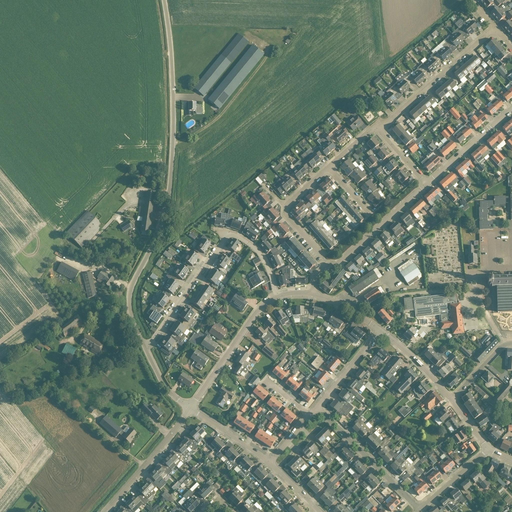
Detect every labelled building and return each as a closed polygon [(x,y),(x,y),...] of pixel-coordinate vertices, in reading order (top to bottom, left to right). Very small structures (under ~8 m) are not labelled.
[(494,3),(496,5),(501,1),(502,0),(497,0),(496,0),(488,0),(484,4),(488,9),(491,5),(494,3)] [(491,13),(495,18),(508,7),(505,3),(499,9),(497,8),(495,10),(491,13)] [(503,14),(505,13),(506,13),(510,10),(508,7),(495,18),(499,22),(506,17),(503,14)] [(471,20),(472,21),(467,25),(474,33),(476,31),(475,30),(477,28),(475,25),(478,23),(473,18),(471,20)] [(509,21),(507,23),(503,27),(507,31),(511,26),(511,23),(511,24),(509,21)] [(472,34),(474,33),(467,25),(465,23),(458,29),(464,35),(467,33),(469,35),(471,33),(472,34)] [(458,29),(452,35),(454,37),(460,45),(463,43),(462,42),(464,40),(462,37),(464,35),(458,29)] [(239,34),(194,89),(204,96),(248,42),(239,34)] [(460,45),(454,37),(452,39),(449,36),(445,40),(446,42),(450,47),(453,45),(455,47),(457,45),(458,46),(460,45)] [(491,49),(497,44),(494,40),(487,45),(491,49)] [(448,49),(450,47),(446,42),(442,46),(443,47),(440,49),(449,59),(451,57),(450,56),(452,54),(448,49)] [(497,44),(491,49),(494,53),(500,48),(497,44)] [(208,100),(219,109),(264,54),(253,45),(208,100)] [(500,48),(494,53),(497,57),(504,51),(500,48)] [(433,54),(432,54),(439,61),(442,59),(444,61),(446,59),(447,60),(449,59),(440,49),(436,53),(435,51),(433,54)] [(504,51),(497,57),(501,61),(507,55),(504,51)] [(437,63),(439,61),(432,54),(430,56),(431,58),(427,61),(429,63),(435,71),(438,69),(437,68),(439,66),(437,63)] [(480,63),(478,60),(475,56),(471,60),(476,67),(480,63)] [(472,70),(476,67),(471,60),(467,64),(472,70)] [(422,64),(420,66),(426,73),(428,71),(430,73),(432,71),(433,72),(435,71),(429,63),(427,61),(423,64),(422,64)] [(468,74),(472,70),(467,64),(462,67),(468,74)] [(414,73),(415,75),(422,83),(424,81),(423,80),(425,78),(423,75),(426,73),(420,66),(417,69),(414,73)] [(468,74),(462,67),(458,71),(464,77),(468,74)] [(495,71),(499,76),(501,74),(503,77),(507,74),(504,71),(500,67),(495,71)] [(454,75),(460,81),(464,77),(458,71),(454,75)] [(422,83),(415,75),(413,77),(410,74),(408,76),(406,78),(410,83),(413,80),(417,85),(419,83),(420,84),(422,83)] [(486,83),(492,77),(494,79),(496,77),(493,74),(485,81),(486,83)] [(408,85),(410,83),(406,78),(404,76),(397,82),(400,85),(406,92),(409,90),(408,89),(410,87),(408,85)] [(451,80),(447,83),(453,90),(456,86),(451,80)] [(449,93),(451,95),(452,94),(453,94),(451,91),(453,90),(447,83),(443,86),(449,93)] [(406,92),(400,85),(398,87),(395,84),(391,88),(396,95),(399,92),(401,95),(403,93),(404,94),(406,92)] [(489,85),(484,89),(489,95),(494,91),(489,85)] [(439,90),(445,96),(449,93),(443,86),(439,90)] [(388,95),(387,97),(393,104),(395,102),(394,101),(396,99),(394,97),(396,95),(391,88),(386,92),(388,95)] [(441,100),(443,98),(445,100),(447,98),(445,96),(439,90),(435,93),(441,100)] [(507,102),(511,97),(511,95),(508,92),(504,95),(502,92),(500,94),(507,102)] [(393,104),(387,97),(383,93),(379,96),(380,97),(378,100),(383,106),(386,104),(388,107),(390,105),(391,106),(393,104)] [(426,100),(431,106),(435,103),(430,96),(426,100)] [(496,97),(494,99),(490,103),(497,110),(503,105),(496,97)] [(426,100),(421,103),(427,110),(431,106),(426,100)] [(196,103),(189,103),(187,103),(187,109),(186,109),(186,116),(192,116),(192,111),(196,112),(196,109),(201,109),(201,105),(196,105),(196,103)] [(349,110),(348,110),(350,113),(351,112),(354,115),(354,114),(356,113),(357,112),(349,103),(345,106),(349,110)] [(427,110),(421,103),(417,107),(423,113),(427,110)] [(497,110),(490,103),(492,106),(489,109),(486,106),(484,108),(491,116),(497,110)] [(417,107),(413,111),(419,117),(423,113),(417,107)] [(449,112),(457,121),(461,117),(461,116),(453,108),(449,112)] [(409,114),(413,118),(415,121),(419,117),(413,111),(409,114)] [(487,119),(484,115),(480,111),(478,113),(481,116),(477,119),(481,124),(487,119)] [(474,116),(470,120),(468,122),(475,130),(481,124),(477,119),(474,116)] [(351,121),(347,124),(353,131),(357,127),(358,128),(363,124),(359,120),(356,117),(351,121)] [(401,123),(400,124),(397,122),(393,126),(395,128),(392,131),(396,134),(402,129),(404,127),(401,123)] [(511,127),(508,123),(502,128),(509,136),(511,135),(511,133),(511,127)] [(465,125),(459,130),(466,138),(472,133),(465,125)] [(334,137),(336,140),(339,143),(343,141),(348,137),(345,134),(347,132),(344,129),(342,127),(338,131),(339,132),(334,137)] [(445,131),(450,136),(454,132),(449,127),(445,131)] [(402,129),(396,134),(399,138),(405,133),(402,129)] [(466,138),(459,130),(453,136),(460,144),(466,138)] [(446,140),(450,136),(445,131),(441,134),(446,140)] [(499,132),(493,137),(499,145),(505,140),(502,136),(499,132)] [(324,138),(320,141),(331,153),(335,148),(332,145),(330,142),(327,145),(325,143),(327,141),(328,142),(331,139),(329,137),(326,133),(323,136),(324,138)] [(405,133),(399,138),(402,142),(409,137),(405,133)] [(409,137),(402,142),(406,146),(412,141),(409,137)] [(493,150),(495,149),(499,145),(493,137),(487,142),(493,150)] [(370,158),(375,153),(379,149),(377,147),(379,145),(373,139),(367,144),(371,149),(366,154),(370,158)] [(449,139),(447,141),(443,144),(450,152),(456,147),(453,143),(449,139)] [(326,157),(331,153),(320,141),(319,140),(317,142),(323,148),(321,150),(318,147),(315,150),(321,156),(323,154),(326,157)] [(411,152),(417,147),(414,143),(407,148),(411,152)] [(450,152),(443,144),(437,150),(441,154),(444,158),(450,152)] [(484,159),(488,155),(490,154),(483,146),(477,151),(481,156),(484,159)] [(321,161),(318,158),(321,156),(315,150),(313,152),(315,154),(312,157),(311,155),(309,156),(317,165),(321,161)] [(379,153),(375,157),(381,163),(385,159),(389,156),(383,150),(379,153)] [(478,164),(484,159),(481,156),(477,151),(471,156),(475,161),(478,164)] [(494,155),(501,162),(504,159),(498,152),(494,155)] [(433,153),(427,158),(434,166),(440,161),(433,153)] [(497,165),(501,162),(494,155),(490,158),(497,165)] [(305,161),(303,164),(307,168),(310,166),(312,169),(317,165),(309,156),(307,158),(309,160),(306,162),(305,161)] [(372,166),(377,162),(377,161),(374,158),(372,156),(370,158),(367,160),(368,161),(372,166)] [(434,166),(427,158),(421,163),(428,172),(434,166)] [(351,162),(349,159),(340,167),(343,170),(344,171),(352,165),(351,163),(351,162)] [(461,165),(465,170),(469,166),(472,169),(474,168),(467,160),(461,165)] [(300,161),(293,166),(303,177),(308,173),(305,170),(307,168),(303,164),(300,161)] [(393,161),(389,164),(383,170),(384,172),(387,175),(390,173),(394,170),(398,166),(393,161)] [(293,166),(292,165),(290,167),(291,168),(290,168),(293,171),(294,170),(295,172),(293,174),(292,173),(290,175),(294,180),(296,178),(299,181),(303,177),(293,166)] [(345,173),(348,176),(356,169),(352,165),(344,171),(346,173),(345,173)] [(455,170),(458,174),(462,178),(464,176),(461,173),(465,170),(461,165),(455,170)] [(353,178),(354,179),(362,172),(358,168),(356,169),(348,176),(349,175),(352,178),(353,178)] [(383,171),(380,168),(373,173),(376,177),(383,171)] [(402,184),(405,187),(408,183),(406,180),(408,178),(402,171),(395,177),(402,184)] [(364,175),(362,172),(354,179),(355,180),(355,181),(357,184),(366,176),(364,174),(364,175)] [(288,173),(282,179),(283,180),(290,189),(295,185),(292,182),(294,180),(290,175),(288,173)] [(451,174),(445,179),(452,187),(458,181),(455,177),(451,174)] [(326,181),(324,183),(331,191),(333,190),(331,188),(334,185),(336,188),(339,186),(334,180),(331,182),(327,178),(325,180),(326,181)] [(471,185),(465,178),(461,181),(466,186),(467,188),(471,185)] [(286,193),(290,189),(283,180),(282,179),(281,179),(273,186),(280,193),(284,190),(286,193)] [(446,192),(448,190),(452,187),(445,179),(439,184),(446,192)] [(364,191),(365,192),(373,185),(371,183),(372,183),(370,180),(364,185),(361,188),(364,191)] [(383,184),(385,186),(386,188),(387,188),(391,184),(389,182),(387,180),(383,184)] [(318,185),(322,189),(325,193),(328,191),(329,193),(331,191),(324,183),(321,185),(320,184),(318,185)] [(367,198),(377,190),(373,185),(365,192),(367,193),(366,194),(369,197),(367,198)] [(435,188),(430,193),(434,198),(437,195),(441,198),(443,196),(435,188)] [(265,195),(263,193),(261,190),(250,200),(252,203),(253,202),(256,206),(267,196),(266,194),(265,195)] [(313,193),(310,195),(318,203),(320,202),(318,199),(320,197),(314,190),(312,192),(313,193)] [(371,201),(372,202),(379,196),(376,191),(377,190),(367,198),(370,202),(371,201)] [(140,232),(142,233),(141,235),(148,236),(148,234),(150,234),(156,194),(146,192),(144,208),(139,207),(138,217),(143,218),(140,232)] [(447,195),(453,202),(457,199),(450,192),(447,195)] [(430,201),(434,198),(430,193),(424,198),(428,203),(432,206),(434,204),(430,201)] [(332,200),(327,194),(324,196),(329,202),(332,200)] [(305,202),(311,209),(314,207),(312,205),(314,203),(316,205),(318,203),(310,195),(308,197),(307,196),(305,197),(308,200),(305,202)] [(261,214),(268,207),(266,205),(270,201),(268,199),(269,198),(267,196),(256,206),(260,203),(262,205),(260,207),(261,209),(260,210),(262,213),(261,214)] [(324,196),(321,199),(326,205),(329,202),(324,196)] [(339,208),(348,200),(346,198),(345,199),(343,196),(335,203),(339,208)] [(381,198),(379,196),(372,202),(373,204),(372,204),(375,207),(384,199),(382,197),(381,198)] [(479,219),(479,222),(487,222),(487,208),(499,208),(499,205),(505,205),(505,203),(505,197),(494,197),(492,197),(492,201),(480,202),(480,208),(479,208),(479,219)] [(348,200),(339,208),(343,213),(351,206),(349,203),(350,202),(348,200)] [(428,209),(424,204),(421,201),(415,206),(419,211),(423,207),(426,211),(428,209)] [(299,205),(297,207),(304,215),(305,216),(306,215),(305,214),(306,214),(307,214),(309,212),(309,211),(311,209),(305,202),(303,205),(300,202),(298,204),(299,205)] [(351,206),(343,213),(347,217),(356,209),(354,207),(353,208),(351,206)] [(416,214),(419,211),(415,206),(409,211),(413,215),(417,219),(419,217),(416,214)] [(263,219),(266,222),(277,212),(275,210),(274,211),(272,209),(268,212),(266,210),(268,207),(261,214),(264,218),(263,219)] [(301,215),(303,217),(304,215),(297,207),(295,209),(294,208),(292,209),(296,214),(293,216),(298,222),(301,220),(301,219),(298,217),(301,215)] [(351,222),(359,215),(357,213),(358,212),(356,209),(347,217),(351,222)] [(87,211),(66,233),(82,249),(89,242),(101,229),(98,227),(101,224),(91,214),(87,211)] [(277,212),(266,222),(269,226),(268,227),(270,230),(271,229),(274,227),(278,223),(276,221),(280,217),(277,215),(278,214),(277,212)] [(228,224),(230,215),(227,215),(221,214),(220,220),(215,219),(214,225),(216,225),(215,226),(218,227),(218,226),(224,227),(225,223),(228,224)] [(401,219),(400,219),(405,225),(408,227),(411,225),(412,226),(415,223),(411,219),(406,214),(401,219)] [(359,215),(351,222),(356,227),(365,219),(363,217),(362,217),(359,215)] [(242,224),(234,220),(231,228),(240,231),(242,226),(244,227),(248,220),(244,219),(242,224)] [(313,231),(323,222),(323,221),(319,222),(317,220),(309,227),(313,231)] [(313,231),(317,236),(325,229),(323,227),(324,223),(323,222),(313,231)] [(479,222),(479,225),(479,230),(493,230),(492,222),(487,222),(479,222)] [(248,231),(245,235),(251,239),(253,241),(254,240),(254,241),(258,235),(250,229),(252,226),(247,223),(244,229),(248,231)] [(403,231),(399,227),(396,223),(395,224),(390,228),(393,232),(394,233),(394,234),(397,238),(401,234),(403,232),(403,231)] [(274,227),(271,229),(270,230),(273,233),(273,234),(276,237),(277,236),(287,227),(286,225),(284,226),(282,224),(276,229),(274,227)] [(285,236),(286,235),(290,232),(288,230),(289,229),(287,227),(277,236),(280,240),(279,241),(282,244),(288,239),(285,236)] [(321,241),(332,232),(331,230),(327,232),(325,229),(317,236),(321,241)] [(273,234),(273,233),(270,230),(267,233),(264,235),(267,239),(273,234)] [(321,241),(326,245),(333,239),(331,236),(333,232),(332,232),(321,241)] [(391,243),(393,241),(390,238),(385,232),(380,237),(385,243),(384,243),(387,246),(391,243)] [(203,236),(198,243),(200,244),(207,249),(211,245),(208,243),(210,241),(205,237),(203,236)] [(289,250),(290,249),(296,243),(295,242),(295,241),(292,239),(288,243),(287,244),(285,242),(283,243),(289,250)] [(340,241),(339,239),(335,241),(333,239),(326,245),(330,250),(340,241)] [(234,252),(239,246),(238,245),(240,244),(236,241),(234,240),(228,248),(234,252)] [(378,252),(382,249),(382,250),(384,248),(380,244),(377,240),(371,245),(374,249),(375,250),(376,249),(378,252)] [(265,241),(260,246),(267,254),(270,251),(273,254),(279,252),(278,251),(276,249),(275,247),(272,249),(265,241)] [(195,247),(193,250),(198,253),(200,251),(204,254),(207,249),(200,244),(198,243),(195,247)] [(300,247),(296,243),(290,249),(293,253),(300,247)] [(468,247),(469,260),(469,265),(477,264),(476,255),(473,256),(473,246),(468,247)] [(297,257),(303,251),(303,250),(302,249),(300,247),(293,253),(297,257)] [(368,248),(362,253),(366,258),(365,259),(367,261),(371,257),(373,258),(375,256),(372,252),(371,252),(368,248)] [(165,251),(163,255),(171,260),(175,252),(169,249),(167,252),(165,251)] [(190,251),(187,256),(196,262),(199,257),(190,251)] [(274,257),(270,259),(275,269),(281,266),(276,256),(280,255),(281,254),(279,252),(273,254),(274,257)] [(304,252),(297,259),(301,263),(308,256),(304,252)] [(383,262),(386,260),(380,252),(377,255),(383,262)] [(233,253),(230,257),(232,258),(233,259),(236,261),(239,258),(233,253)] [(358,265),(359,265),(361,268),(363,265),(364,266),(366,263),(360,255),(354,260),(358,265)] [(374,257),(380,265),(383,262),(377,255),(374,257)] [(182,259),(180,262),(187,267),(189,264),(192,266),(196,262),(187,256),(184,260),(182,259)] [(223,256),(220,260),(227,265),(228,266),(231,261),(232,258),(230,257),(229,260),(223,256)] [(304,267),(305,266),(312,261),(308,256),(301,263),(304,267)] [(256,268),(262,264),(258,258),(252,261),(256,268)] [(220,260),(216,265),(220,267),(218,270),(220,271),(221,271),(223,272),(225,274),(227,272),(226,271),(229,266),(228,266),(227,265),(220,260)] [(311,274),(314,272),(311,269),(316,265),(312,261),(305,266),(309,270),(308,271),(311,274)] [(79,271),(61,262),(56,272),(74,280),(79,271)] [(356,267),(355,267),(351,263),(346,268),(350,272),(353,270),(356,274),(360,271),(356,267)] [(400,273),(407,284),(421,275),(413,264),(400,273)] [(181,265),(177,270),(186,276),(189,271),(181,265)] [(279,279),(278,279),(278,281),(279,281),(280,287),(287,286),(286,284),(286,282),(291,282),(290,270),(290,265),(284,268),(281,269),(283,275),(284,274),(284,276),(278,278),(279,279)] [(290,265),(290,270),(291,282),(295,282),(295,283),(295,285),(301,285),(301,286),(304,286),(304,285),(305,285),(305,279),(297,279),(297,276),(296,276),(296,272),(293,270),(294,269),(290,265)] [(320,288),(328,295),(333,289),(333,288),(345,272),(340,268),(328,284),(324,282),(320,288)] [(175,269),(170,276),(175,279),(177,277),(183,281),(186,276),(177,270),(175,269)] [(115,279),(111,276),(102,270),(97,277),(102,281),(101,282),(105,284),(109,287),(115,279)] [(213,270),(210,274),(218,280),(222,276),(223,277),(225,274),(223,272),(221,271),(220,271),(219,274),(213,270)] [(250,279),(254,288),(264,283),(258,271),(258,270),(248,275),(250,279)] [(369,286),(373,283),(379,279),(373,271),(364,277),(361,279),(352,285),(348,287),(353,294),(352,296),(353,296),(354,296),(355,298),(358,296),(357,294),(369,286)] [(91,272),(82,274),(86,291),(84,292),(86,299),(97,297),(91,272)] [(511,311),(511,273),(509,273),(509,277),(491,277),(491,278),(488,278),(488,280),(487,280),(487,281),(487,285),(489,285),(489,286),(490,286),(491,286),(491,285),(492,287),(498,287),(498,290),(497,290),(498,304),(496,304),(497,309),(498,309),(498,312),(511,311)] [(168,278),(165,282),(166,282),(165,283),(167,284),(176,290),(179,285),(174,282),(176,280),(175,279),(170,276),(168,274),(166,277),(168,278)] [(207,278),(207,279),(212,283),(214,284),(215,285),(215,284),(218,286),(221,282),(220,282),(218,280),(210,274),(208,277),(207,278)] [(165,283),(162,287),(164,289),(167,291),(172,294),(173,295),(176,290),(167,284),(165,283)] [(202,290),(211,296),(214,291),(213,290),(212,290),(206,286),(202,290)] [(382,296),(377,289),(373,292),(364,297),(369,304),(382,296)] [(211,296),(202,290),(199,295),(206,299),(208,301),(211,296)] [(161,294),(158,298),(166,304),(169,300),(164,296),(165,293),(163,292),(162,294),(161,294)] [(245,298),(237,293),(230,303),(242,311),(247,304),(243,300),(244,298),(245,299),(245,298)] [(422,298),(414,299),(411,299),(411,298),(404,299),(405,311),(415,310),(416,318),(440,315),(441,321),(442,323),(441,323),(442,329),(451,328),(452,328),(453,335),(463,333),(460,304),(455,305),(455,303),(456,302),(455,294),(430,297),(430,298),(429,298),(429,296),(423,297),(423,299),(422,299),(422,298)] [(206,299),(199,295),(196,299),(203,304),(206,299)] [(153,301),(151,304),(153,306),(158,309),(160,307),(163,309),(166,304),(158,298),(154,303),(153,301)] [(203,304),(196,299),(193,304),(202,310),(205,305),(203,304)] [(151,316),(149,319),(157,324),(162,317),(158,315),(160,311),(161,311),(158,309),(153,306),(150,309),(154,312),(151,316)] [(308,319),(309,315),(310,310),(309,315),(304,315),(303,307),(296,308),(296,312),(296,316),(292,316),(294,320),(300,320),(300,323),(307,323),(308,319)] [(193,319),(198,312),(193,309),(191,311),(186,308),(183,313),(194,320),(193,319)] [(324,318),(325,316),(326,311),(314,308),(313,311),(310,310),(309,315),(308,319),(313,320),(314,317),(316,317),(317,316),(321,317),(324,318)] [(378,314),(382,319),(387,315),(382,310),(378,314)] [(275,314),(278,319),(280,322),(280,321),(282,326),(285,324),(285,323),(289,321),(287,317),(286,318),(284,314),(283,314),(281,311),(275,314)] [(189,327),(194,320),(183,313),(181,315),(181,316),(180,317),(185,321),(183,323),(190,328),(189,327)] [(83,323),(77,315),(76,314),(72,318),(73,319),(59,330),(65,337),(83,323)] [(387,315),(382,319),(387,325),(392,321),(387,315)] [(328,327),(331,329),(333,326),(340,318),(337,316),(336,318),(333,316),(331,318),(329,316),(326,320),(322,325),(327,328),(328,327)] [(333,326),(331,329),(339,335),(344,327),(342,326),(343,324),(340,321),(341,319),(340,318),(333,326)] [(271,329),(272,328),(275,325),(270,319),(265,323),(267,326),(265,328),(268,332),(270,334),(272,335),(275,339),(278,336),(271,329)] [(175,324),(173,327),(182,333),(184,334),(187,330),(188,331),(190,328),(183,323),(181,326),(176,322),(176,323),(175,324)] [(207,331),(205,333),(208,335),(209,336),(211,334),(217,338),(221,341),(226,334),(221,330),(223,327),(220,325),(216,322),(213,325),(214,326),(211,330),(209,333),(207,331)] [(278,327),(277,328),(284,337),(288,334),(280,325),(280,326),(278,327)] [(180,342),(182,339),(179,337),(182,333),(173,327),(172,329),(171,330),(170,331),(175,335),(173,337),(177,340),(180,342)] [(351,327),(345,335),(353,341),(355,338),(359,341),(365,335),(356,328),(355,330),(351,327)] [(421,334),(423,332),(426,334),(432,328),(422,327),(418,331),(414,328),(412,327),(411,328),(408,331),(404,336),(410,341),(418,332),(421,334)] [(256,332),(259,336),(261,338),(264,341),(268,337),(269,338),(272,335),(270,334),(268,332),(265,328),(262,330),(260,328),(256,332)] [(80,344),(80,345),(83,346),(91,350),(91,351),(98,356),(99,354),(102,348),(104,344),(101,342),(99,341),(85,334),(83,339),(80,344)] [(208,336),(201,345),(209,350),(213,353),(214,352),(216,349),(218,346),(210,341),(212,338),(209,336),(208,335),(208,336)] [(481,347),(479,348),(487,355),(498,343),(490,335),(481,344),(482,345),(481,346),(481,347)] [(167,336),(164,341),(172,347),(174,348),(177,344),(175,342),(177,340),(173,337),(172,336),(170,339),(167,336)] [(168,356),(174,348),(172,347),(164,341),(160,345),(163,347),(161,351),(168,356)] [(48,351),(50,349),(40,342),(36,347),(42,351),(44,348),(48,351)] [(437,353),(436,355),(432,351),(433,349),(430,345),(428,347),(424,351),(426,353),(424,355),(430,361),(437,353)] [(275,354),(266,346),(262,351),(271,359),(275,354)] [(297,347),(291,352),(294,356),(300,350),(297,347)] [(472,356),(463,347),(460,350),(469,358),(472,356)] [(480,363),(487,355),(479,348),(477,351),(479,353),(474,358),(480,363)] [(64,349),(62,353),(72,358),(73,355),(74,353),(64,349)] [(379,362),(381,360),(383,362),(386,359),(389,355),(381,349),(376,355),(373,358),(370,361),(376,366),(378,362),(379,362)] [(191,358),(199,364),(204,367),(209,359),(205,356),(196,350),(191,358)] [(245,368),(248,363),(245,361),(249,356),(243,351),(239,356),(243,358),(241,361),(244,363),(245,364),(243,367),(245,368)] [(335,356),(342,361),(345,358),(338,352),(335,356)] [(287,355),(285,353),(279,360),(281,362),(287,355)] [(446,360),(447,359),(444,355),(441,357),(437,353),(430,361),(435,366),(437,364),(439,367),(443,363),(445,361),(446,360)] [(257,362),(260,357),(256,354),(252,359),(257,362)] [(447,359),(446,360),(449,364),(456,357),(453,354),(447,359)] [(239,356),(236,362),(239,364),(237,366),(233,372),(239,376),(242,371),(246,374),(248,371),(245,368),(243,367),(245,364),(244,363),(241,361),(243,358),(239,356)] [(332,356),(330,358),(328,361),(329,361),(336,368),(340,363),(337,360),(332,356)] [(381,374),(389,380),(393,384),(397,380),(393,376),(403,363),(396,356),(393,360),(381,374)] [(314,361),(320,366),(324,362),(318,357),(314,361)] [(463,364),(457,358),(454,361),(460,367),(463,364)] [(317,370),(320,366),(314,361),(311,365),(317,370)] [(332,373),(336,368),(329,361),(326,364),(325,364),(324,365),(329,370),(332,373)] [(282,366),(280,364),(276,369),(272,373),(277,377),(282,371),(280,369),(281,368),(282,366)] [(444,368),(442,369),(438,373),(443,378),(452,370),(447,364),(444,368)] [(320,377),(325,381),(329,377),(325,373),(320,369),(319,371),(322,374),(320,377)] [(356,376),(360,379),(362,381),(365,377),(368,379),(371,375),(368,373),(364,369),(362,372),(361,370),(356,376)] [(401,394),(403,392),(412,383),(418,377),(410,370),(404,376),(405,377),(395,388),(400,393),(398,395),(400,396),(401,395),(401,394)] [(282,381),(285,377),(289,372),(287,371),(285,374),(282,371),(277,377),(282,381)] [(458,376),(454,372),(450,377),(452,379),(447,384),(451,388),(455,384),(456,385),(458,383),(457,382),(458,381),(456,379),(458,376)] [(481,378),(485,382),(492,388),(494,388),(494,382),(495,381),(493,379),(494,378),(487,372),(481,378)] [(189,387),(194,381),(183,373),(178,380),(189,387)] [(293,375),(289,380),(286,384),(290,388),(295,382),(292,380),(295,377),(293,375)] [(255,387),(258,383),(260,380),(256,376),(250,382),(255,387)] [(321,386),(325,381),(320,377),(317,380),(314,377),(312,379),(317,383),(321,386)] [(347,386),(352,390),(353,390),(356,387),(359,390),(363,386),(362,385),(359,382),(357,384),(352,380),(347,386)] [(295,382),(290,388),(295,392),(298,388),(302,383),(301,382),(298,385),(295,382)] [(418,384),(413,388),(414,390),(413,391),(414,392),(414,393),(416,395),(417,396),(419,398),(420,399),(430,391),(423,383),(420,386),(418,384)] [(499,392),(494,398),(500,403),(511,389),(508,386),(506,384),(501,390),(502,390),(500,393),(499,392)] [(259,386),(255,390),(250,396),(252,398),(253,397),(255,395),(258,397),(264,390),(259,386)] [(299,395),(303,399),(308,393),(311,390),(306,386),(302,391),(299,395)] [(234,396),(227,391),(222,388),(220,392),(223,394),(222,396),(221,396),(216,403),(223,408),(226,403),(225,403),(228,398),(231,400),(234,396)] [(263,401),(265,398),(269,394),(264,390),(258,397),(263,401)] [(352,397),(347,394),(344,391),(339,396),(343,399),(347,403),(352,397)] [(422,408),(425,405),(429,410),(436,404),(437,406),(439,404),(443,401),(435,391),(423,403),(420,406),(422,408)] [(308,393),(303,399),(308,403),(316,394),(314,393),(311,396),(308,393)] [(356,393),(354,395),(362,402),(364,399),(356,393)] [(465,404),(464,404),(465,404),(472,399),(473,398),(470,393),(461,398),(465,404)] [(267,404),(272,408),(277,402),(272,398),(267,404)] [(498,406),(500,403),(494,398),(491,401),(498,406)] [(476,404),(472,399),(465,404),(464,404),(464,405),(467,410),(476,404)] [(333,403),(330,406),(335,411),(337,412),(342,416),(344,414),(347,416),(349,413),(351,411),(346,406),(345,405),(343,408),(340,405),(339,404),(335,401),(333,403)] [(489,403),(490,405),(495,409),(498,406),(491,401),(489,403)] [(282,406),(277,402),(272,408),(277,413),(282,406)] [(146,404),(141,409),(149,417),(151,415),(157,420),(163,415),(160,412),(161,411),(158,408),(158,409),(155,406),(152,409),(146,404)] [(244,413),(248,407),(243,404),(239,410),(244,413)] [(471,414),(479,409),(476,404),(467,410),(471,414)] [(490,405),(483,414),(482,414),(484,417),(476,422),(480,428),(484,425),(486,424),(486,423),(488,422),(486,419),(490,417),(489,416),(495,409),(490,405)] [(409,413),(403,407),(398,411),(404,418),(409,413)] [(442,423),(444,421),(448,417),(444,413),(446,411),(443,407),(436,413),(439,416),(437,417),(442,423)] [(280,416),(285,420),(291,413),(286,409),(280,416)] [(483,414),(479,409),(471,414),(474,419),(482,414),(483,414)] [(426,422),(432,416),(428,412),(422,418),(426,422)] [(291,413),(285,420),(290,424),(296,417),(291,413)] [(271,423),(275,419),(277,416),(274,414),(269,421),(271,423)] [(119,434),(124,438),(129,443),(132,440),(131,439),(136,434),(131,429),(127,434),(124,431),(123,431),(122,430),(106,416),(99,424),(115,438),(119,434)] [(239,427),(244,420),(239,416),(234,423),(239,427)] [(353,429),(357,433),(365,425),(361,421),(362,419),(360,417),(356,421),(359,423),(358,424),(353,429)] [(453,418),(449,421),(445,424),(448,429),(452,427),(455,431),(459,428),(453,418)] [(244,431),(249,423),(244,420),(239,427),(244,431)] [(250,434),(252,430),(255,427),(249,423),(244,431),(250,434)] [(367,432),(369,434),(373,430),(371,428),(370,429),(365,425),(357,433),(362,438),(365,435),(367,433),(367,432)] [(501,435),(498,431),(500,429),(495,425),(489,432),(492,434),(488,438),(494,443),(501,435)] [(199,426),(195,431),(200,436),(205,432),(199,426)] [(279,428),(284,432),(287,435),(290,431),(285,427),(284,428),(281,426),(279,428)] [(370,446),(378,438),(380,436),(375,432),(379,429),(376,426),(375,428),(373,430),(369,434),(371,436),(371,437),(370,436),(365,441),(370,446)] [(325,429),(320,434),(326,439),(328,437),(330,439),(332,441),(334,439),(325,429)] [(265,434),(261,431),(259,430),(255,437),(260,441),(265,434)] [(459,443),(459,444),(460,443),(466,438),(462,431),(460,433),(458,430),(451,436),(452,438),(453,438),(452,438),(453,439),(456,444),(457,445),(459,443)] [(193,438),(190,440),(196,446),(201,442),(198,439),(200,436),(195,431),(190,435),(193,438)] [(278,436),(280,437),(283,440),(286,436),(283,433),(281,432),(278,436)] [(260,441),(265,445),(270,437),(265,434),(260,441)] [(328,442),(326,439),(320,434),(316,438),(321,444),(321,443),(323,445),(324,446),(328,442)] [(212,435),(208,439),(206,441),(208,444),(214,437),(212,435)] [(214,437),(208,444),(206,445),(212,451),(215,448),(215,449),(221,442),(217,438),(216,439),(214,437)] [(270,437),(265,445),(271,448),(276,441),(270,437)] [(508,440),(508,442),(504,440),(500,448),(507,452),(509,448),(511,449),(511,437),(511,438),(511,440),(510,440),(508,440)] [(380,445),(382,447),(388,441),(388,440),(387,439),(386,438),(382,442),(379,439),(378,438),(370,446),(375,451),(380,446),(379,445),(380,445)] [(196,446),(190,440),(188,442),(186,440),(181,444),(189,453),(194,448),(196,450),(198,448),(196,446)] [(382,459),(391,451),(388,448),(392,445),(388,441),(382,447),(384,449),(383,449),(378,454),(382,459)] [(216,455),(218,458),(226,450),(223,448),(225,446),(221,442),(215,449),(219,452),(216,455)] [(469,446),(467,442),(459,448),(462,452),(466,453),(468,451),(471,455),(476,451),(471,445),(469,446)] [(311,443),(306,447),(314,455),(317,453),(319,451),(314,446),(311,443)] [(179,451),(177,454),(184,460),(186,458),(185,457),(189,453),(181,444),(177,449),(179,451)] [(440,445),(437,447),(444,455),(447,453),(440,445)] [(431,450),(428,446),(423,451),(421,449),(420,450),(424,454),(425,456),(431,450)] [(310,460),(312,457),(314,455),(306,447),(302,452),(307,457),(310,460)] [(226,450),(218,458),(220,460),(223,457),(226,461),(236,452),(232,448),(227,452),(226,450)] [(337,456),(341,460),(349,453),(344,448),(339,454),(337,456)] [(393,457),(394,459),(399,455),(401,453),(399,451),(395,455),(391,451),(382,459),(387,463),(392,458),(393,457)] [(229,470),(233,466),(240,460),(238,458),(239,456),(236,452),(226,461),(225,463),(228,466),(228,469),(229,470)] [(96,462),(103,468),(105,465),(108,468),(115,459),(109,453),(103,460),(100,458),(96,462)] [(185,461),(184,460),(177,454),(175,456),(172,453),(168,458),(173,463),(177,467),(178,466),(178,464),(180,462),(182,464),(184,461),(185,461)] [(349,453),(341,460),(346,465),(348,463),(350,461),(353,457),(349,453)] [(395,471),(403,463),(399,459),(401,457),(399,455),(394,459),(397,461),(396,462),(390,467),(395,471)] [(455,466),(451,462),(447,456),(442,460),(445,463),(450,470),(455,466)] [(297,457),(292,461),(300,469),(303,466),(305,465),(302,462),(300,460),(297,457)] [(166,465),(164,467),(170,473),(172,471),(171,470),(173,468),(171,466),(173,463),(168,458),(163,462),(166,465)] [(242,462),(240,460),(233,466),(235,468),(237,467),(241,471),(250,462),(246,458),(242,462)] [(406,460),(403,463),(395,471),(400,476),(406,470),(407,472),(413,467),(416,464),(420,460),(417,458),(413,463),(411,465),(406,460)] [(485,473),(489,475),(490,476),(494,468),(496,469),(498,467),(500,462),(493,458),(485,473)] [(297,478),(300,474),(301,474),(298,471),(300,469),(292,461),(288,466),(293,470),(291,472),(297,478)] [(250,462),(241,471),(244,475),(245,474),(247,476),(250,474),(256,467),(250,462)] [(350,469),(355,473),(362,466),(358,462),(354,465),(350,469)] [(437,464),(442,470),(445,474),(450,470),(445,463),(442,466),(439,462),(437,464)] [(413,467),(421,475),(423,473),(416,464),(413,467)] [(511,468),(504,464),(500,471),(499,475),(511,481),(511,474),(509,473),(511,468)] [(159,466),(154,471),(163,479),(167,475),(168,476),(170,473),(164,467),(161,469),(159,466)] [(256,467),(250,474),(255,480),(258,477),(264,471),(260,467),(259,468),(257,466),(256,467)] [(362,466),(355,473),(357,476),(359,478),(361,476),(367,471),(362,466)] [(407,472),(407,474),(410,477),(414,473),(418,478),(421,475),(413,467),(407,472)] [(431,469),(434,472),(431,475),(437,481),(441,477),(434,467),(431,469)] [(334,475),(337,478),(342,473),(340,470),(335,474),(331,470),(332,470),(329,468),(328,469),(334,475)] [(153,483),(157,487),(160,490),(162,487),(159,483),(163,479),(154,471),(150,475),(155,481),(153,483)] [(258,482),(262,486),(268,479),(266,477),(268,475),(264,471),(258,477),(260,479),(258,482)] [(431,475),(429,471),(426,474),(425,473),(423,474),(429,481),(432,485),(437,481),(431,475)] [(480,483),(482,486),(485,489),(490,485),(482,475),(482,476),(480,474),(479,475),(476,472),(470,477),(475,483),(476,483),(480,483)] [(364,482),(368,487),(375,479),(371,475),(364,482)] [(497,476),(494,478),(503,487),(506,485),(497,476)] [(307,485),(312,490),(320,482),(315,477),(307,485)] [(262,486),(267,492),(276,483),(272,479),(270,481),(268,479),(262,486)] [(375,479),(368,487),(372,491),(374,489),(375,489),(380,484),(375,479)] [(418,486),(424,492),(428,488),(421,479),(419,481),(421,484),(418,486)] [(474,489),(470,484),(467,480),(460,486),(464,490),(465,491),(469,488),(472,492),(474,489)] [(207,485),(203,489),(209,495),(213,491),(210,488),(213,486),(212,485),(209,482),(208,481),(206,483),(207,485)] [(148,482),(144,487),(153,496),(154,494),(155,492),(153,491),(157,487),(153,483),(152,482),(150,484),(148,482)] [(324,486),(322,484),(320,482),(312,490),(316,494),(322,489),(322,488),(324,486)] [(276,483),(267,492),(273,498),(280,491),(278,489),(280,487),(276,483)] [(413,485),(410,488),(413,491),(414,490),(419,496),(424,492),(418,486),(416,488),(413,485)] [(199,486),(192,492),(199,499),(201,497),(204,500),(209,495),(203,489),(199,486)] [(148,500),(152,495),(153,496),(144,487),(139,491),(142,494),(140,496),(147,503),(149,501),(148,500)] [(233,502),(242,493),(236,487),(233,490),(229,495),(231,497),(229,498),(233,502)] [(339,502),(344,497),(345,497),(350,491),(348,489),(337,499),(338,499),(337,500),(339,502)] [(460,501),(462,504),(466,501),(461,496),(461,495),(459,493),(456,489),(450,494),(452,497),(449,499),(453,503),(455,505),(457,503),(455,500),(459,497),(461,500),(460,501)] [(273,498),(271,500),(272,501),(275,501),(279,504),(288,495),(284,491),(282,493),(280,491),(273,498)] [(320,498),(325,503),(333,495),(331,493),(330,493),(328,491),(324,495),(320,498)] [(186,499),(186,500),(187,500),(195,509),(200,504),(197,501),(199,499),(192,492),(191,493),(186,499)] [(243,500),(241,498),(243,495),(242,493),(233,502),(237,506),(239,505),(241,507),(245,502),(243,500)] [(285,510),(293,503),(293,502),(291,500),(292,499),(288,495),(279,504),(285,510)] [(338,499),(337,499),(333,495),(325,503),(329,508),(333,504),(337,500),(338,499)] [(393,500),(390,502),(396,508),(400,503),(394,498),(392,495),(390,497),(393,500)] [(135,496),(130,500),(139,509),(143,504),(145,506),(147,503),(140,496),(138,498),(135,496)] [(444,508),(446,506),(451,511),(453,510),(454,511),(455,511),(458,509),(455,505),(453,503),(449,499),(449,498),(447,500),(446,498),(440,503),(444,508)] [(241,510),(242,511),(247,511),(254,505),(252,503),(248,499),(245,502),(241,507),(243,509),(241,510)] [(126,509),(128,511),(135,511),(139,509),(130,500),(126,505),(129,507),(126,509)] [(189,511),(191,511),(195,509),(187,500),(186,500),(181,506),(186,511),(187,509),(189,511)] [(363,504),(361,502),(355,508),(358,510),(361,507),(361,506),(363,504)] [(391,511),(396,508),(390,502),(388,505),(385,502),(383,503),(386,506),(391,511)] [(295,511),(299,509),(293,503),(285,510),(287,511),(295,511)]
